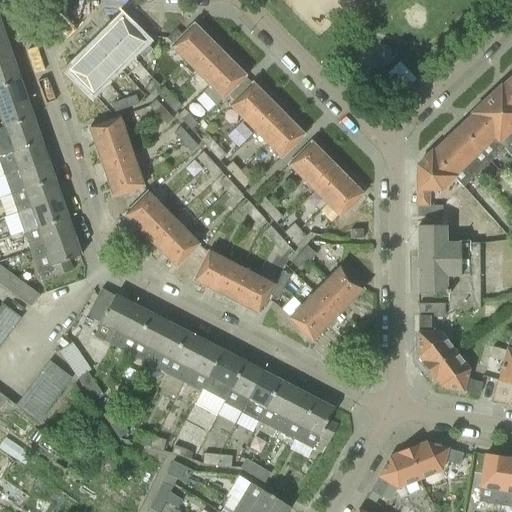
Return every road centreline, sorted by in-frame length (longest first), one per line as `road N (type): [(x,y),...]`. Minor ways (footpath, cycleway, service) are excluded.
road 1 (residential): [(16,0),(109,261),(169,301),(397,410)]
road 2 (residential): [(397,410),(393,162),(384,142)]
road 3 (residential): [(243,0),(384,142)]
road 4 (residential): [(384,142),(511,19)]
